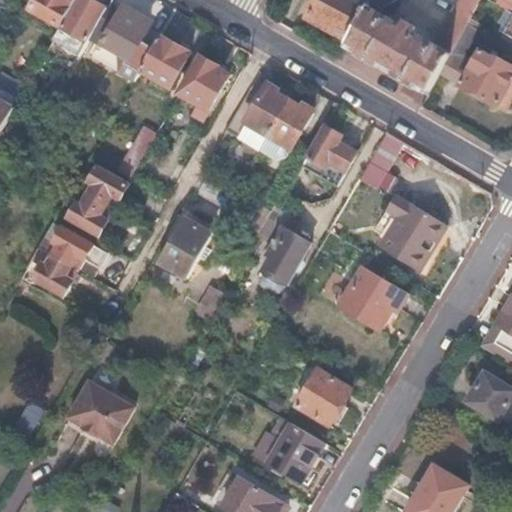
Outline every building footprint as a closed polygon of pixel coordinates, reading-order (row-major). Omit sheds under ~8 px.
[(77,0),(38,0),(33,10),(62,27),(77,0)] [(108,8),(94,0),(77,0),(62,27),(55,40),(81,55),(95,30),(108,8)] [(370,2),(365,0),(316,0),(308,17),(349,40),(370,2)] [(349,40),(345,47),(428,92),(439,72),(467,22),(479,0),(460,0),(439,39),(445,41),(442,46),(417,33),(420,28),(405,20),(403,23),(379,9),(394,0),(371,0),(370,2),(349,40)] [(120,15),(108,8),(95,30),(107,37),(103,44),(116,52),(131,60),(122,76),(136,84),(143,71),(151,59),(140,52),(145,43),(151,32),(145,29),(150,21),(125,7),(120,15)] [(511,11),(511,12),(501,31),(511,37),(511,11)] [(467,22),(439,72),(462,84),(461,86),(497,107),(501,100),(510,105),(511,101),(511,67),(481,50),(475,61),(463,55),(478,28),(467,22)] [(156,50),(151,59),(143,71),(172,88),(192,55),(163,38),(156,50)] [(156,50),(145,43),(140,52),(151,59),(156,50)] [(131,60),(116,52),(122,76),(131,60)] [(220,67),(204,57),(183,94),(210,111),(230,75),(219,69),(220,67)] [(29,86),(4,72),(0,78),(0,87),(21,100),(29,86)] [(291,99),(267,86),(246,123),(238,119),(231,131),(263,149),(270,136),(291,99)] [(0,87),(0,137),(21,100),(0,87)] [(316,114),(291,99),(270,136),(294,150),(295,151),(316,114)] [(130,179),(157,133),(144,126),(118,171),(130,179)] [(344,134),(329,126),(307,165),(340,184),(358,152),(340,142),(344,134)] [(407,142),(388,132),(362,177),(380,187),(389,172),(407,142)] [(294,150),(270,136),(263,149),(283,161),(289,159),(294,150)] [(59,155),(33,140),(21,161),(47,175),(59,155)] [(99,167),(90,183),(96,186),(90,197),(107,207),(113,196),(120,200),(129,185),(99,167)] [(398,176),(389,172),(380,187),(389,192),(398,176)] [(167,201),(146,188),(139,200),(160,213),(167,201)] [(388,209),(400,216),(382,246),(421,269),(449,224),(397,194),(388,209)] [(273,211),(246,196),(233,218),(260,233),(269,218),(273,211)] [(84,208),(78,205),(71,218),(100,234),(107,221),(101,218),(107,207),(90,197),(84,208)] [(275,207),(273,211),(269,218),(282,226),(288,214),(275,207)] [(216,235),(188,218),(162,262),(191,278),(216,235)] [(285,228),(270,253),(274,255),(266,270),(288,283),(312,243),(285,228)] [(65,229),(57,242),(63,246),(57,256),(73,265),(79,255),(85,259),(93,245),(65,229)] [(44,263),(36,277),(65,294),(73,279),(67,276),(73,265),(57,256),(51,267),(44,263)] [(411,295),(365,268),(341,306),(382,330),(394,309),(400,313),(411,295)] [(210,319),(226,292),(214,285),(198,312),(210,319)] [(511,300),(499,323),(507,327),(493,351),(511,363),(511,300)] [(507,327),(499,323),(485,346),(493,351),(507,327)] [(108,340),(114,330),(105,325),(99,335),(108,340)] [(353,390),(319,370),(298,406),(331,427),(353,390)] [(511,403),(511,387),(487,372),(469,403),(501,422),(511,403)] [(135,407),(90,380),(68,417),(83,426),(82,428),(97,438),(99,435),(114,444),(135,407)] [(269,433),(256,455),(271,463),(304,483),(327,444),(283,418),(274,436),(269,433)] [(455,511),(470,488),(436,468),(409,511),(455,511)] [(286,511),(290,506),(241,476),(224,506),(233,511),(286,511)] [(185,480),(177,494),(200,508),(208,494),(185,480)]
